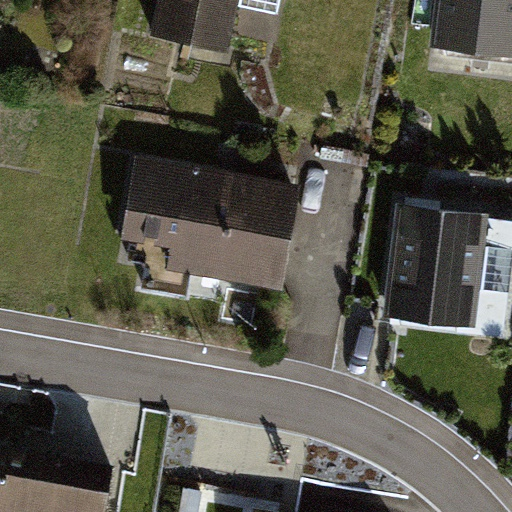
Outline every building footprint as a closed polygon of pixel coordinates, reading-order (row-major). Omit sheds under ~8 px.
[(143,0),(134,66),(199,75),(209,5),(262,13),(263,0),(143,0)] [(511,0),(443,0),(439,51),(511,58),(511,0)] [(293,209),(124,164),(105,236),(141,246),(133,277),(266,313),(293,209)] [(493,218),(412,206),(394,318),(476,330),(493,218)] [(101,511),(105,495),(0,470),(0,511),(101,511)]
